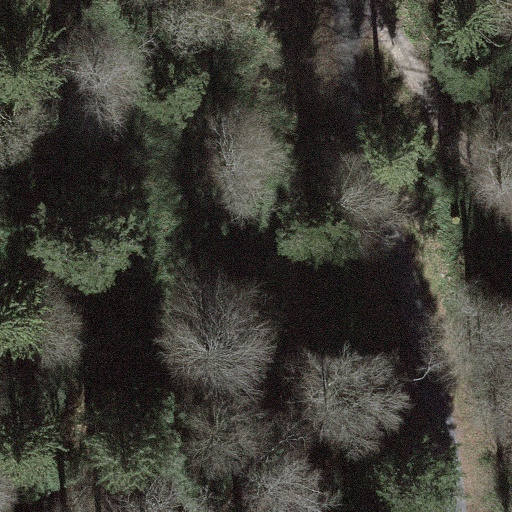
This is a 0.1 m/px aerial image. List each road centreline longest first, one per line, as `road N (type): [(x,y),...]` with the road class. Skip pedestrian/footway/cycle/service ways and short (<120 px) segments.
road 1 (track): [(348,0),(377,193),(452,511)]
road 2 (track): [(511,197),(398,53),(371,0)]
